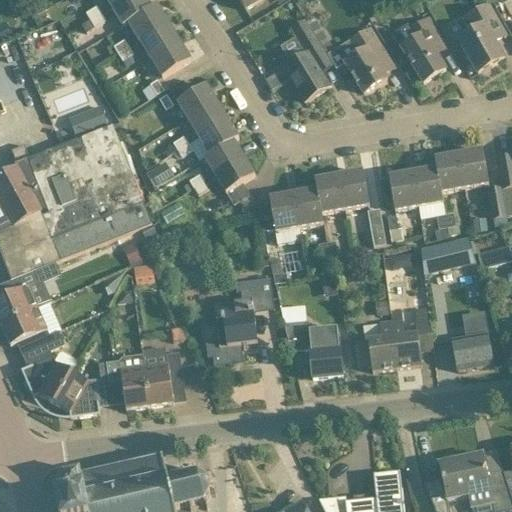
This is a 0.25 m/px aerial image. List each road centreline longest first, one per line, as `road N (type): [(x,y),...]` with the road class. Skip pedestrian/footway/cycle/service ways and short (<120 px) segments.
road 1 (tertiary): [(20,459),(511,397)]
road 2 (residential): [(511,107),(300,146),(274,132),(193,0)]
